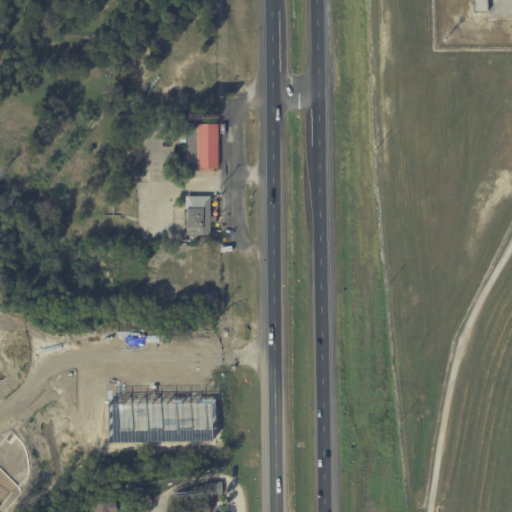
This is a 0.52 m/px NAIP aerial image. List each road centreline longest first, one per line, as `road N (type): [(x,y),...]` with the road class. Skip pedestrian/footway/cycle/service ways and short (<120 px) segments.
road 1 (trunk): [(323,511),(316,0)]
road 2 (trunk): [(271,0),(275,511)]
